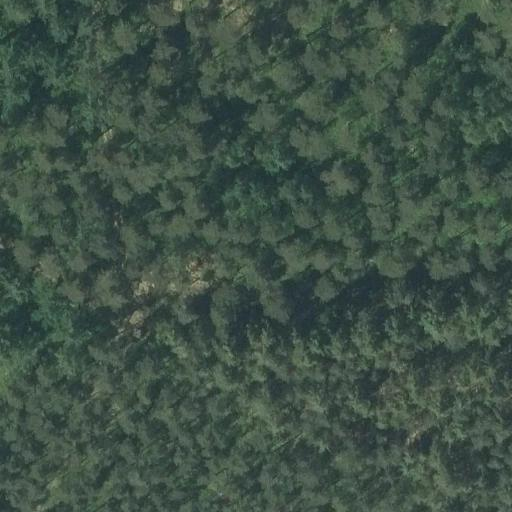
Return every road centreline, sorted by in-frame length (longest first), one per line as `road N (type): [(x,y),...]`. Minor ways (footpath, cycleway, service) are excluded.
road 1 (track): [(0,220),(126,303),(110,0)]
road 2 (track): [(19,511),(126,303)]
